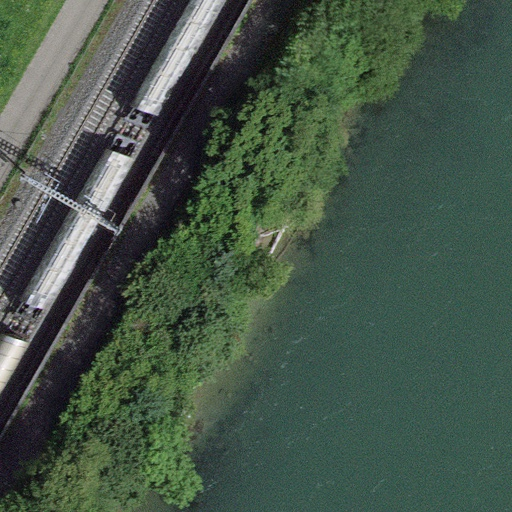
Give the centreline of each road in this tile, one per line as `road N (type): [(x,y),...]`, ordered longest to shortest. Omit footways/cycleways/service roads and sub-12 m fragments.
road 1 (residential): [(284,0),(0,496)]
road 2 (residential): [(0,155),(89,0)]
